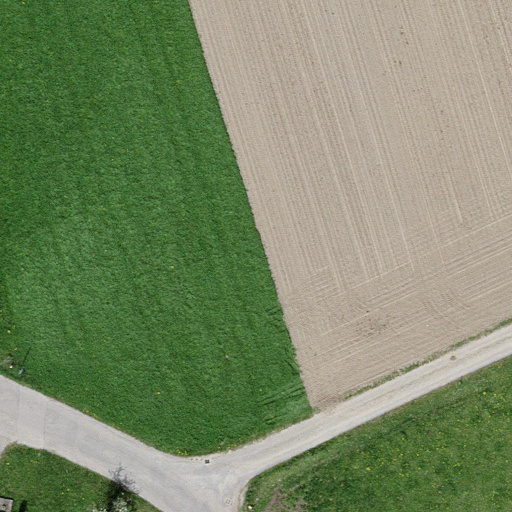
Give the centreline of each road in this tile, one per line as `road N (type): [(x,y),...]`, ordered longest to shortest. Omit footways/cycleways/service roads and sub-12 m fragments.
road 1 (track): [(511,342),(183,496)]
road 2 (unclassified): [(200,511),(111,451),(0,398)]
